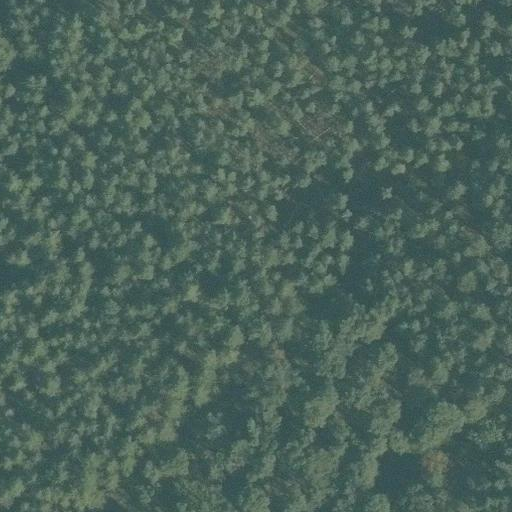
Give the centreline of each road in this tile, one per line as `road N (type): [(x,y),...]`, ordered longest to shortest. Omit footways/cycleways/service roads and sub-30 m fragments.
road 1 (track): [(100,511),(511,122)]
road 2 (track): [(511,423),(465,437),(440,466),(420,511)]
